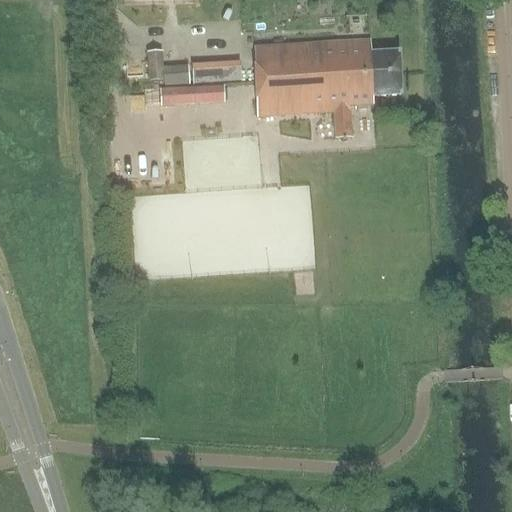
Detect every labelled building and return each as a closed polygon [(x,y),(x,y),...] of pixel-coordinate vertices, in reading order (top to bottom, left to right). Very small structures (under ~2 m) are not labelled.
[(247,0),(248,9),(268,9),(267,0),(247,0)] [(400,54),(372,55),(372,42),(255,49),(258,119),(338,114),(339,119),(335,119),(336,139),(342,139),(342,141),(347,141),(347,138),(352,138),(351,118),(346,118),(346,113),(350,113),(350,109),(358,108),(360,111),(367,110),(370,107),(374,107),(373,98),(401,96),(400,54)] [(163,53),(148,54),(150,83),(165,82),(165,88),(190,86),(188,67),(164,68),(163,53)] [(224,88),(209,89),(209,105),(225,104),(224,88)] [(174,91),(160,92),(160,108),(175,107),(174,91)]
